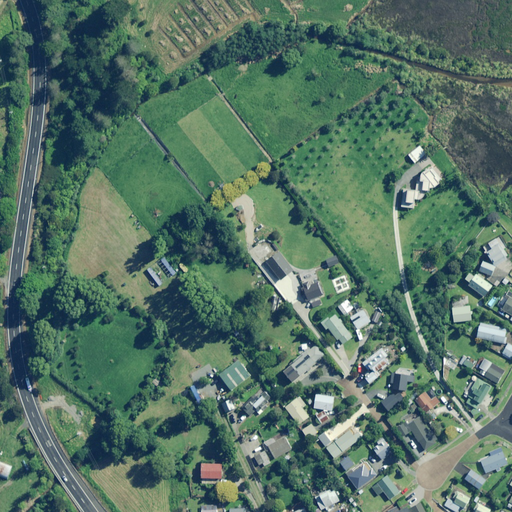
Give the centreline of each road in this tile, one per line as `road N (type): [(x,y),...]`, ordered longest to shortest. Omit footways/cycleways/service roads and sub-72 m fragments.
road 1 (primary): [(90,511),(37,430),(11,343),(12,270),(39,97),(25,0)]
road 2 (residential): [(350,384),(428,476)]
